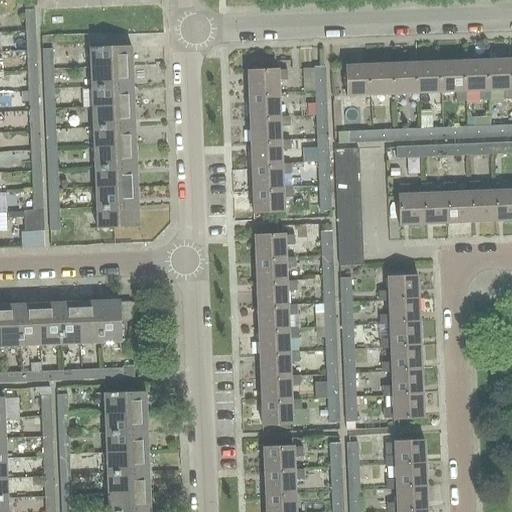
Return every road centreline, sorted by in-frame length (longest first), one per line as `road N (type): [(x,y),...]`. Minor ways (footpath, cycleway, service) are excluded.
road 1 (residential): [(183,31),(511,22)]
road 2 (residential): [(463,511),(454,271),(471,260),(511,259)]
road 3 (residential): [(203,511),(191,263)]
road 4 (residential): [(191,263),(183,31)]
road 5 (residential): [(0,271),(191,263)]
